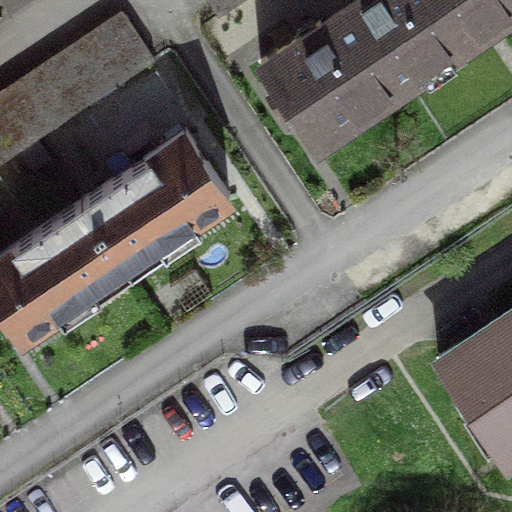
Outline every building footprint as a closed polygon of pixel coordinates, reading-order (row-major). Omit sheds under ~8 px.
[(209,0),(218,14),(238,0),(209,0)] [(354,0),(354,1),(405,75),(494,16),(483,0),(354,0)] [(511,0),(483,0),(494,16),(511,2),(511,0)] [(320,19),(260,59),(316,142),(352,118),(348,113),(405,75),(354,1),(322,22),(320,19)] [(0,159),(153,58),(122,11),(0,92),(0,159)] [(184,126),(80,197),(124,261),(157,240),(164,250),(199,225),(192,215),(229,190),(184,126)] [(124,261),(80,197),(0,250),(0,299),(21,330),(56,306),(64,317),(100,293),(92,282),(124,261)] [(511,307),(438,357),(502,453),(511,446),(511,307)]
